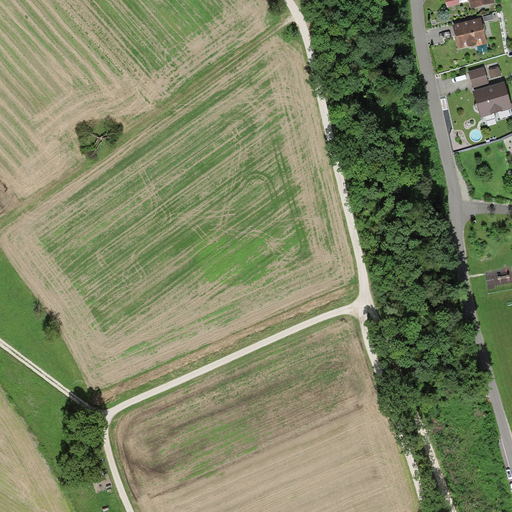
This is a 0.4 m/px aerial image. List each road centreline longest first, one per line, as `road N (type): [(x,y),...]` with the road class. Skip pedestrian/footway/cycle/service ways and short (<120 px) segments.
road 1 (track): [(296,12),(366,288),(359,304),(424,511)]
road 2 (residential): [(415,0),(455,207),(462,304),(511,481)]
road 3 (track): [(129,511),(106,447),(109,412),(359,304)]
road 4 (track): [(296,12),(0,225)]
road 5 (track): [(451,511),(366,288)]
road 6 (track): [(0,343),(83,407),(109,412)]
